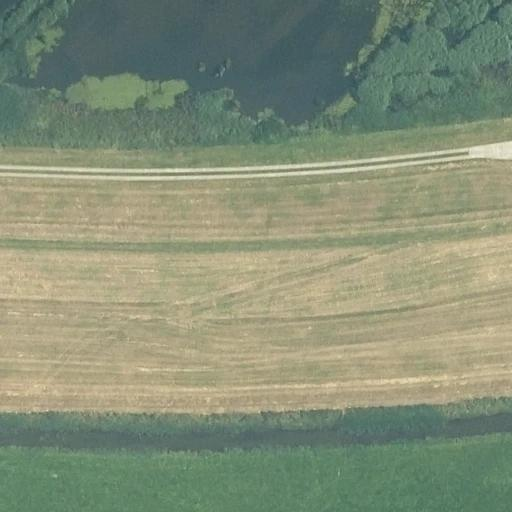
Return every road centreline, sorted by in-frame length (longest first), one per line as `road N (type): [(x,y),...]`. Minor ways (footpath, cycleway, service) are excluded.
road 1 (track): [(0,242),(283,244),(511,225)]
road 2 (track): [(190,306),(418,236)]
